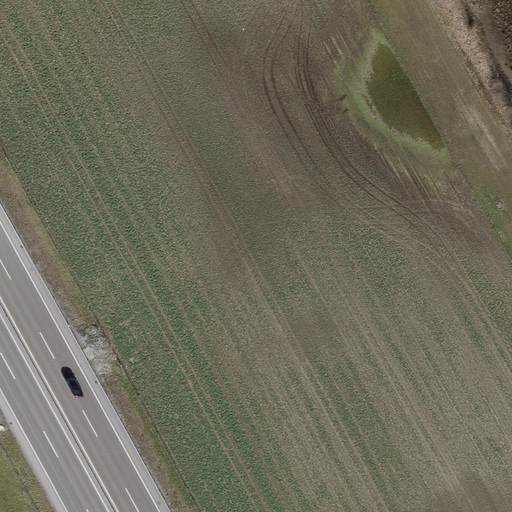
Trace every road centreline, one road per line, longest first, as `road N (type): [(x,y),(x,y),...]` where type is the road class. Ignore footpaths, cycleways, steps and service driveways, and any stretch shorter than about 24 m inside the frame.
road 1 (motorway): [(143,511),(0,251)]
road 2 (motorway): [(0,350),(88,511)]
